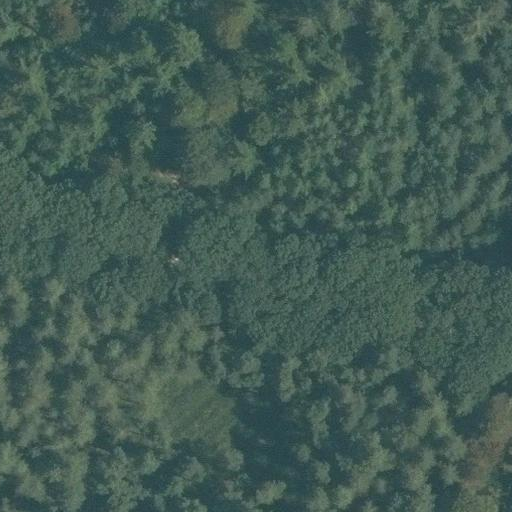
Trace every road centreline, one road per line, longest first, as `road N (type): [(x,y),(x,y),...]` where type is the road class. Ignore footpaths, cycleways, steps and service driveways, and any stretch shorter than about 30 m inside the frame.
road 1 (track): [(0,214),(511,340)]
road 2 (track): [(511,388),(476,511)]
